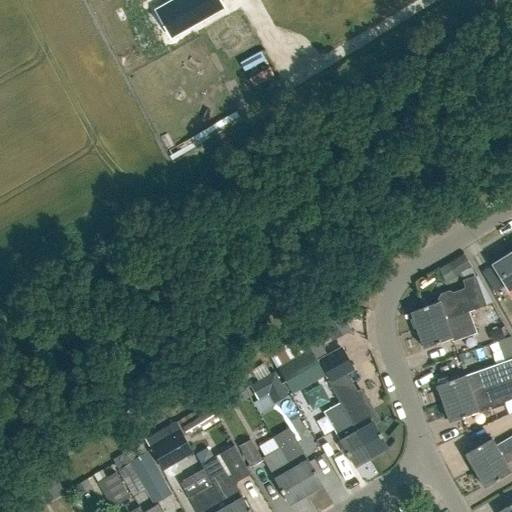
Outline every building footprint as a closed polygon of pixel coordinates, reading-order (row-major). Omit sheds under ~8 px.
[(171,37),(224,8),(219,0),(172,0),(156,10),(171,37)] [(511,252),(492,264),(508,291),(511,288),(511,252)] [(458,253),(434,271),(442,282),(466,264),(458,253)] [(417,330),(466,312),(469,311),(469,312),(485,306),(476,278),(465,282),(466,286),(464,292),(454,295),(449,293),(441,295),(438,302),(427,306),(426,305),(422,307),(423,308),(410,312),(417,330)] [(336,309),(317,319),(327,339),(346,328),(336,309)] [(469,311),(466,312),(417,330),(423,348),(435,343),(435,344),(440,343),(439,342),(451,338),(452,341),(476,333),(469,312),(469,311)] [(292,393),(325,374),(310,349),(277,368),(292,393)] [(331,379),(327,381),(340,403),(371,457),(388,447),(381,436),(382,436),(380,432),(379,432),(373,422),(377,420),(360,391),(356,393),(344,372),(351,368),(341,350),(321,361),(331,379)] [(451,372),(447,356),(430,361),(435,377),(451,372)] [(511,358),(465,375),(453,380),(452,379),(448,380),(448,381),(436,385),(442,403),(511,379),(511,358)] [(286,395),(273,372),(251,385),(258,397),(268,391),(274,402),(286,395)] [(511,379),(442,403),(449,421),(461,417),(461,418),(465,416),(465,415),(477,411),(477,410),(490,406),(491,407),(504,403),(503,401),(511,398),(511,379)] [(226,402),(214,409),(223,425),(235,417),(226,402)] [(340,403),(324,412),(340,439),(339,440),(346,451),(345,452),(347,455),(348,455),(355,466),(371,457),(340,403)] [(211,409),(181,426),(186,434),(203,424),(205,427),(217,420),(211,409)] [(271,435),(279,449),(306,495),(322,485),(316,474),(316,473),(314,470),(313,470),(288,426),(271,435)] [(176,430),(158,440),(172,464),(193,452),(179,428),(176,430)] [(465,454),(474,470),(511,448),(511,437),(496,447),(491,439),(480,445),(479,444),(476,446),(476,447),(465,454)] [(237,446),(249,467),(262,460),(250,439),(237,446)] [(250,474),(233,445),(219,453),(235,482),(250,474)] [(511,448),(474,470),(484,487),(495,480),(495,481),(499,479),(499,478),(510,471),(505,463),(511,458),(511,448)] [(306,495),(279,449),(263,459),(280,489),(282,493),(283,493),(289,504),(306,495)] [(129,461),(147,492),(165,481),(148,450),(129,461)] [(202,465),(204,469),(228,511),(250,511),(251,511),(249,507),(248,508),(242,496),(241,497),(235,486),(232,485),(216,457),(202,465)] [(189,478),(182,483),(192,501),(191,501),(197,511),(228,511),(204,469),(189,478)] [(115,472),(98,482),(112,508),(130,497),(115,472)] [(47,501),(61,492),(63,491),(52,473),(36,482),(47,501)] [(147,502),(139,507),(141,511),(163,511),(158,503),(150,508),(147,502)] [(498,511),(511,511),(511,502),(509,504),(509,505),(498,511)]
